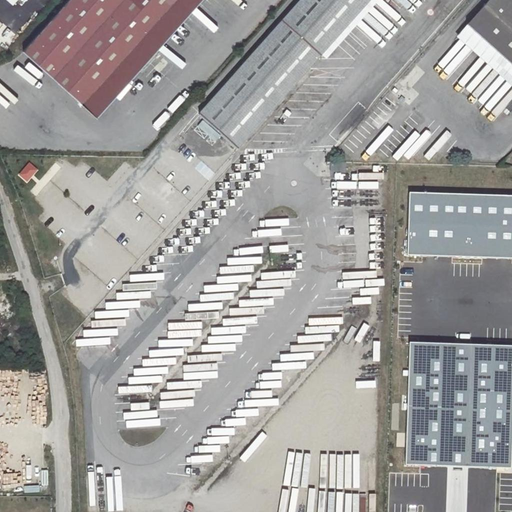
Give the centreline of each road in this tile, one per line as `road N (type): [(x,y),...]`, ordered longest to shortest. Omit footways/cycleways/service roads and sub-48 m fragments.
road 1 (unknown): [(284,160),(108,355),(98,404),(111,449),(147,460),(188,433),(318,271),(325,233),(306,182)]
road 2 (unclassified): [(60,511),(52,384),(0,206)]
road 3 (unknown): [(511,144),(482,134),(382,50),(284,160)]
road 4 (unknown): [(301,0),(170,151)]
